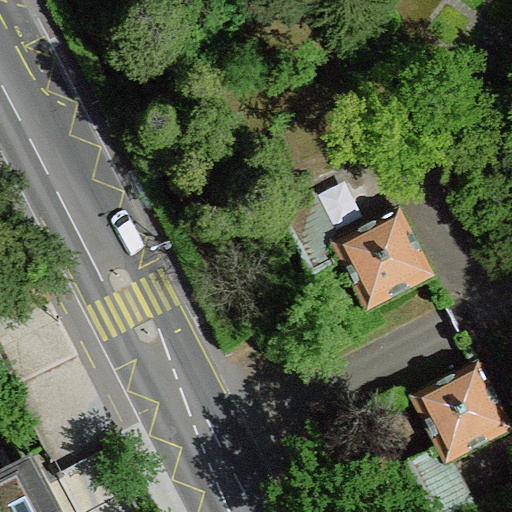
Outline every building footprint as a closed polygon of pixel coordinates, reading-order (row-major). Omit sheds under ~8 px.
[(339,246),(344,244),(319,196),(283,214),(316,277),(347,261),(339,246)] [(344,244),(339,246),(347,261),(372,309),(436,277),(404,214),(344,244)] [(511,424),(482,366),(419,399),(443,449),(450,464),(455,461),(511,432),(511,424)] [(478,511),(481,511),(455,461),(450,464),(443,449),(412,465),(436,511),(478,511)] [(0,481),(0,511),(65,511),(37,461),(0,481)]
